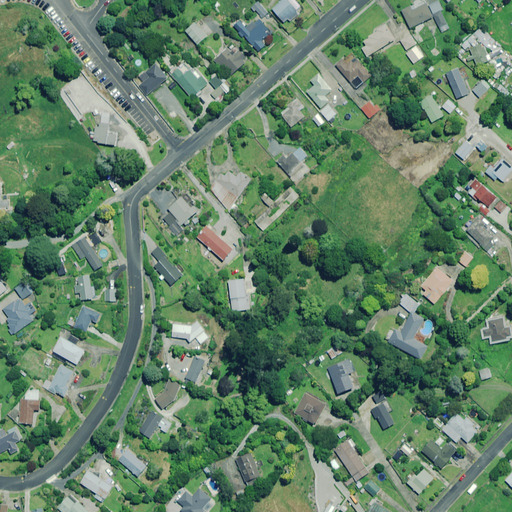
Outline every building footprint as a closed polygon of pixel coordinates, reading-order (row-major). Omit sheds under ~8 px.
[(301,11),(303,9),(295,0),(282,0),(272,9),(284,23),(288,19),(291,23),(303,13),(301,11)] [(443,10),(438,1),(428,6),(425,0),(424,0),(415,5),(402,11),(411,29),(434,17),(442,33),(450,29),(441,11),(443,10)] [(258,2),(251,8),(254,12),(256,11),(263,18),(268,13),(258,2)] [(212,33),(200,19),(186,31),(198,45),(212,33)] [(258,26),(254,21),(246,28),(240,20),(234,25),(240,32),(238,34),(242,39),(244,37),(259,53),(267,46),(261,40),(273,30),(268,24),(265,27),(261,23),(258,26)] [(397,31),(391,21),(377,31),(378,32),(363,41),(367,46),(362,49),(368,57),(398,37),(395,32),(397,31)] [(407,27),(401,31),(406,37),(411,33),(407,27)] [(485,35),(477,29),(472,36),(492,51),(498,43),(486,34),(485,35)] [(417,44),(410,35),(401,41),(407,51),(417,44)] [(472,45),(473,47),(478,43),(472,36),(467,40),(472,45)] [(472,45),(467,40),(463,44),(467,49),(472,45)] [(489,63),(490,68),(497,65),(505,62),(501,50),(487,55),(482,44),(470,49),(472,56),(466,58),(468,62),(474,60),(477,68),(489,63)] [(424,57),(417,47),(407,54),(414,64),(424,57)] [(232,53),(227,48),(222,52),(223,53),(222,54),(221,54),(217,57),(218,58),(215,61),(230,78),(246,63),(243,60),(246,57),(238,48),(232,53)] [(355,58),(350,52),(335,66),(356,89),(372,75),(356,57),(355,58)] [(170,77),(154,57),(149,61),(151,63),(150,65),(152,67),(145,73),(149,78),(139,86),(146,95),(170,77)] [(181,71),(183,69),(180,66),(178,68),(177,66),(169,73),(192,98),(209,83),(198,71),(194,74),(190,70),(185,75),(181,71)] [(464,66),(441,76),(445,86),(451,84),(457,99),(470,94),(465,81),(469,79),(464,66)] [(333,90),(319,74),(311,81),(315,86),(307,92),(321,109),(330,101),(326,96),(333,90)] [(231,90),(218,75),(210,82),(216,89),(211,94),(216,99),(225,92),(227,94),(231,90)] [(491,80),(488,77),(485,80),(492,86),(496,81),(492,78),(491,80)] [(490,87),(484,80),(482,82),(480,81),(476,84),(478,86),(473,91),(479,98),(490,87)] [(496,81),(492,86),(505,98),(510,92),(497,80),(496,81)] [(444,116),(432,95),(419,103),(423,110),(425,110),(432,123),(444,116)] [(280,113),(292,128),(301,121),(302,123),(311,115),(298,98),(287,106),(288,107),(280,113)] [(457,107),(449,100),(443,107),(450,114),(457,107)] [(370,119),(382,110),(377,104),(374,107),(370,102),(362,109),(370,119)] [(337,115),(329,105),(321,112),(329,122),(337,115)] [(91,112),(94,117),(100,114),(97,109),(91,112)] [(89,131),(88,134),(91,134),(91,137),(94,138),(94,141),(98,142),(98,143),(116,146),(118,133),(109,132),(111,114),(102,113),(100,128),(96,127),(95,132),(89,131)] [(325,123),(319,115),(313,119),(319,127),(325,123)] [(488,148),(481,141),(476,146),(482,153),(488,148)] [(474,149),(466,142),(456,153),(464,160),(474,149)] [(285,155),(277,162),(290,177),(289,178),(292,182),(308,169),(302,161),(308,156),(301,148),(295,154),(294,153),(287,158),(285,155)] [(511,171),(511,166),(503,159),(495,168),(491,165),(485,172),(495,181),(498,177),(503,182),(511,171)] [(261,160),(255,166),(261,171),(266,165),(261,160)] [(221,174),(209,189),(230,213),(237,206),(235,204),(254,180),(242,171),(237,177),(229,171),(225,176),(221,174)] [(497,197),(473,177),(469,182),(472,184),(471,186),(473,188),(469,194),(477,201),(479,199),(489,207),(497,197)] [(0,211),(0,214),(13,213),(12,206),(10,207),(10,199),(2,199),(2,181),(0,180),(0,211)] [(468,193),(459,185),(456,189),(468,200),(471,197),(468,194),(468,193)] [(263,231),(300,197),(291,187),(275,203),(265,193),(260,197),(270,208),(254,222),(263,231)] [(186,226),(190,222),(198,215),(196,213),(199,211),(194,206),(192,209),(182,197),(168,209),(158,218),(167,228),(168,227),(176,236),(183,230),(183,229),(186,226)] [(507,206),(501,201),(495,208),(501,213),(507,206)] [(482,212),(479,215),(483,219),(486,215),(488,217),(493,212),(481,202),(476,207),(482,212)] [(467,230),(487,252),(494,246),(490,242),(495,238),(488,231),(491,229),(486,224),(485,225),(479,218),(470,227),(469,225),(466,227),(467,229),(467,230)] [(197,238),(209,248),(208,249),(211,251),(212,250),(224,261),(235,248),(209,225),(197,238)] [(102,242),(96,233),(90,237),(90,238),(89,239),(87,236),(72,246),(81,260),(86,256),(95,271),(104,266),(92,248),(94,247),(92,245),(93,244),(95,246),(102,242)] [(179,265),(176,267),(159,247),(152,253),(159,262),(154,267),(158,271),(156,273),(162,280),(165,278),(171,286),(183,276),(181,273),(183,271),(179,265)] [(474,258),(466,252),(459,262),(467,268),(474,258)] [(454,282),(438,268),(422,287),(427,291),(424,295),(435,304),(454,282)] [(93,300),(91,276),(79,277),(80,286),(75,286),(75,294),(80,293),(81,301),(93,300)] [(246,294),(245,280),(229,281),(232,313),(252,311),(250,293),(246,294)] [(32,295),(25,283),(16,289),(23,300),(32,295)] [(116,302),(116,290),(105,290),(105,301),(116,302)] [(396,329),(394,332),(390,329),(385,338),(390,341),(388,343),(421,361),(428,347),(415,339),(425,320),(414,313),(422,304),(419,301),(418,303),(404,292),(396,301),(411,314),(401,332),(396,329)] [(9,330),(12,335),(14,333),(15,334),(35,321),(32,315),(37,311),(31,302),(25,306),(20,298),(3,309),(9,318),(7,320),(10,324),(8,325),(10,329),(9,330)] [(102,314),(83,306),(73,327),(87,333),(92,322),(98,324),(102,314)] [(492,342),(507,340),(506,338),(511,336),(511,332),(511,327),(505,328),(503,319),(488,322),(490,329),(483,330),(484,337),(491,336),(492,342)] [(201,345),(211,337),(199,321),(192,326),(173,324),(172,337),(187,338),(190,342),(196,338),(201,345)] [(77,365),(85,351),(76,346),(79,339),(71,335),(67,341),(61,337),(53,351),(67,359),(77,365)] [(343,352),(340,348),(337,350),(334,346),(323,354),(325,358),(330,355),(333,359),(343,352)] [(467,357),(467,356),(468,355),(468,354),(469,353),(468,352),(468,351),(468,350),(467,349),(466,348),(465,348),(464,347),(463,347),(462,347),(461,348),(460,348),(460,349),(459,349),(458,350),(458,351),(458,352),(458,353),(458,354),(458,355),(459,356),(460,357),(460,360),(467,360),(467,357)] [(186,379),(184,383),(194,388),(196,383),(197,384),(207,361),(195,356),(185,378),(186,379)] [(338,394),(356,388),(351,375),(354,374),(349,360),(328,367),(338,394)] [(75,372),(61,364),(47,391),(55,395),(56,393),(64,397),(70,387),(67,386),(75,372)] [(39,367),(35,365),(31,371),(35,374),(39,367)] [(491,377),(489,368),(479,371),(482,380),(491,377)] [(21,370),(19,373),(25,378),(28,375),(21,370)] [(181,386),(169,380),(168,382),(166,380),(162,388),(165,389),(164,392),(155,399),(163,409),(173,400),(181,386)] [(20,416),(20,424),(34,424),(35,410),(41,410),(41,401),(39,401),(40,390),(29,390),(25,396),(25,401),(21,400),(21,411),(18,411),(14,408),(8,414),(14,420),(18,416),(20,416)] [(386,398),(382,391),(372,396),(377,404),(386,398)] [(294,413),(302,418),(301,420),(307,423),(308,421),(315,425),(326,405),(305,393),(294,413)] [(392,411),(386,402),(371,411),(376,419),(377,418),(385,430),(396,423),(389,413),(392,411)] [(150,439),(159,426),(162,428),(161,429),(166,433),(172,425),(162,418),(163,416),(153,410),(139,431),(150,439)] [(463,420),(456,413),(448,422),(449,423),(443,430),(456,443),(462,437),(468,443),(478,432),(475,429),(477,427),(466,417),(463,420)] [(3,428),(0,429),(0,453),(9,449),(12,454),(20,450),(16,443),(24,439),(18,429),(8,436),(3,428)] [(347,435),(344,431),(338,435),(340,439),(347,435)] [(363,486),(359,481),(370,473),(356,452),(361,449),(353,437),(335,450),(351,475),(343,480),(347,487),(355,481),(356,482),(358,485),(356,486),(358,489),(363,486)] [(422,451),(436,463),(434,465),(438,468),(439,466),(443,470),(450,461),(448,460),(456,452),(447,444),(442,450),(432,441),(422,451)] [(413,451),(406,445),(401,450),(408,456),(413,451)] [(145,460),(145,461),(140,457),(138,459),(128,450),(119,461),(138,477),(149,463),(145,460)] [(402,455),(398,451),(393,456),(396,460),(402,455)] [(246,483),(262,477),(258,468),(263,466),(261,460),(256,462),(252,454),(237,460),(246,483)] [(340,467),(335,460),(330,463),(335,470),(340,467)] [(408,483),(414,489),(412,490),(415,492),(416,491),(420,494),(435,478),(425,469),(417,478),(415,476),(408,483)] [(113,486),(99,478),(100,472),(92,472),(89,470),(80,484),(96,493),(94,497),(103,503),(113,486)] [(362,493),(366,489),(374,496),(381,489),(371,480),(364,488),(364,487),(360,492),(362,493)] [(205,511),(202,509),(205,507),(208,510),(212,505),(209,502),(211,499),(200,489),(194,497),(187,491),(178,502),(184,507),(181,511),(205,511)] [(96,511),(100,508),(82,495),(78,500),(71,494),(57,509),(61,511),(96,511)] [(391,511),(381,506),(384,501),(381,499),(378,503),(375,501),(368,511),(391,511)]
